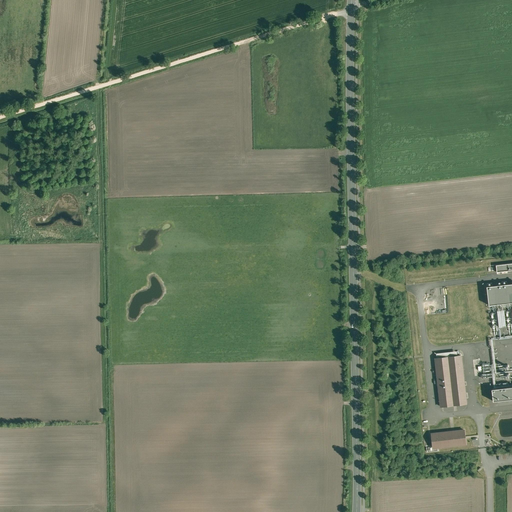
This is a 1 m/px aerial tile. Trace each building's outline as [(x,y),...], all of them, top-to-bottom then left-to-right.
[(511,263),(497,265),(498,271),(511,269),(511,263)] [(493,286),(488,287),(490,305),(511,302),(511,284),(508,285),(503,285),(493,286)] [(496,326),(504,326),(503,310),(495,310),(496,326)] [(448,356),(454,405),(466,404),(461,355),(448,356)] [(454,405),(448,356),(436,357),(441,407),(454,405)] [(511,387),(493,390),(494,401),(511,399),(511,387)] [(465,430),(432,434),(433,448),(439,447),(467,444),(466,439),(466,438),(466,436),(465,430)]
